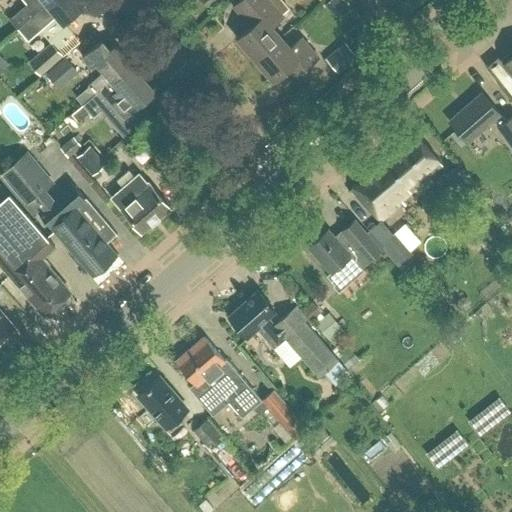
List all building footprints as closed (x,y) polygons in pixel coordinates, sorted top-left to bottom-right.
[(17,28),(50,0),(24,0),(29,5),(24,10),(24,9),(11,20),(17,28)] [(82,5),(77,0),(50,0),(17,28),(28,40),(41,28),(39,25),(53,13),(61,22),(82,5)] [(237,37),(255,59),(281,36),(272,25),(283,16),(269,0),(239,0),(233,5),(250,25),(237,37)] [(335,0),(331,3),(339,16),(353,8),(348,0),(335,0)] [(79,41),(67,27),(28,61),(40,74),(79,41)] [(281,36),(255,59),(273,79),(287,67),(294,77),(318,56),(301,36),(290,46),(281,36)] [(357,56),(344,40),(325,56),(338,72),(357,56)] [(91,50),(83,41),(46,74),(58,88),(78,71),(73,66),(91,50)] [(76,97),(83,104),(131,63),(115,44),(95,62),(103,71),(87,84),(89,86),(76,97)] [(511,53),(503,62),(509,69),(496,79),(511,100),(511,53)] [(155,90),(131,63),(83,104),(89,112),(102,101),(101,100),(106,96),(124,117),(155,90)] [(511,114),(505,120),(481,92),(448,120),(467,141),(492,119),(497,125),(511,145),(511,114)] [(441,163),(414,133),(351,188),(379,220),(400,202),(398,200),(441,163)] [(105,163),(90,144),(76,156),(92,175),(105,163)] [(46,173),(27,151),(0,173),(0,174),(25,205),(30,201),(91,273),(90,273),(91,274),(116,253),(115,252),(106,241),(115,233),(116,235),(117,234),(85,196),(84,197),(71,181),(52,197),(46,190),(46,191),(37,181),(46,173)] [(467,193),(455,167),(438,175),(450,201),(467,193)] [(116,179),(122,186),(111,196),(141,231),(170,207),(148,182),(147,183),(138,172),(134,176),(128,169),(116,179)] [(7,193),(0,184),(0,260),(9,271),(8,272),(43,313),(69,291),(50,269),(51,268),(35,249),(48,238),(9,192),(7,193)] [(478,207),(472,193),(456,200),(463,214),(478,207)] [(328,228),(308,246),(329,272),(326,275),(334,284),(346,273),(358,262),(361,266),(368,260),(381,249),(354,219),(334,236),(328,228)] [(414,256),(395,233),(381,245),(400,267),(414,256)] [(102,281),(129,261),(123,253),(96,273),(102,281)] [(274,311),(257,290),(228,315),(247,337),(257,329),(273,348),(285,337),(319,376),(338,359),(304,320),(307,318),(296,305),(274,324),(268,316),(274,311)] [(0,337),(15,326),(0,308),(0,337)] [(224,359),(204,336),(175,361),(194,382),(189,386),(213,414),(228,400),(241,416),(261,399),(226,357),(224,359)] [(187,408),(158,375),(137,394),(166,427),(187,408)] [(307,428),(274,389),(261,399),(294,439),(307,428)] [(212,418),(199,433),(219,451),(233,437),(212,418)]
